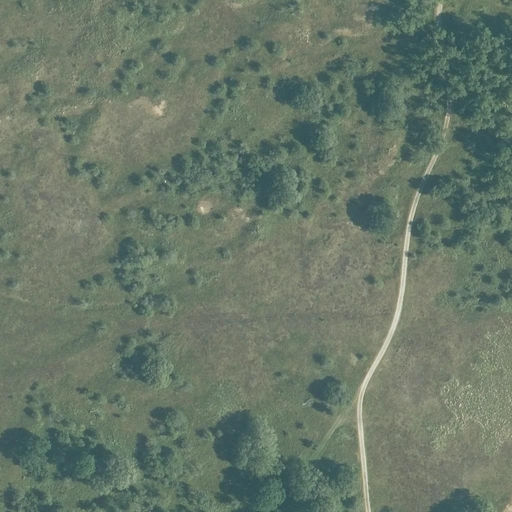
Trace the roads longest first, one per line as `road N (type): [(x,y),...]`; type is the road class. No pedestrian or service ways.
road 1 (track): [(440,0),(450,109),(409,218),(393,327),(361,387)]
road 2 (track): [(366,511),(361,387)]
